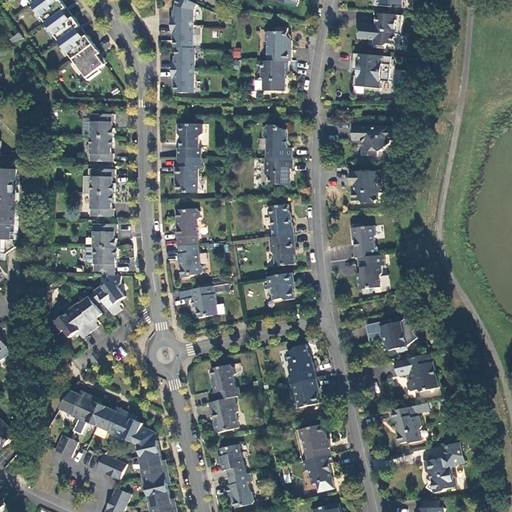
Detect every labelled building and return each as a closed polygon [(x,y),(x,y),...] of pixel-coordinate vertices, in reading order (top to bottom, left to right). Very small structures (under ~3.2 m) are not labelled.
[(67,11),(69,9),(63,0),(60,2),(59,0),(58,0),(42,0),(35,6),(48,24),(67,11)] [(172,17),(172,25),(194,25),(195,10),(197,4),(188,0),(178,0),(176,6),(176,17),(172,17)] [(76,18),(69,9),(67,11),(71,17),(73,20),(76,18)] [(71,17),(67,11),(48,24),(61,42),(80,29),(83,27),(76,18),(73,20),(71,17)] [(404,16),(378,14),(377,21),(377,27),(360,25),(359,39),(375,40),(375,48),(386,49),(386,46),(389,44),(396,45),(397,35),(402,35),(404,16)] [(194,48),(194,25),(172,25),(172,33),(175,33),(175,48),(177,48),(194,48)] [(90,36),(83,27),(80,29),(87,38),(90,36)] [(269,43),(269,61),(290,62),(292,62),(293,41),(289,37),(289,29),(277,28),(277,32),(269,32),(267,35),(266,41),(269,43)] [(90,36),(87,38),(80,29),(61,42),(75,60),(96,45),(90,36)] [(101,70),(107,66),(98,54),(101,52),(96,45),(75,60),(90,81),(103,73),(101,70)] [(196,48),(194,48),(177,48),(177,62),(173,62),(173,70),(196,70),(196,48)] [(233,48),(232,58),(240,58),(241,48),(233,48)] [(109,64),(101,52),(98,54),(107,66),(109,64)] [(392,57),(355,54),(353,70),(359,70),(359,76),(355,76),(354,86),(366,87),(366,90),(381,91),(382,81),(390,82),(392,57)] [(269,61),(262,61),(262,78),(265,80),(264,91),(287,92),(287,79),(285,79),(285,72),(290,72),(290,62),(269,61)] [(195,93),(196,70),(173,70),(173,78),(177,78),(176,92),(195,93)] [(84,138),(92,138),(115,139),(115,130),(113,130),(113,124),(115,124),(115,116),(92,115),(92,120),(84,120),(84,138)] [(203,126),(178,125),(178,128),(178,135),(182,138),(182,149),(178,149),(178,159),(202,159),(202,149),(200,149),(200,138),(203,135),(203,126)] [(268,127),(265,130),(265,137),(268,140),(268,160),(293,160),(293,149),(289,149),(289,148),(291,147),(289,143),(289,130),(280,130),(277,127),(268,127)] [(395,128),(353,127),(353,141),(361,141),(364,144),(363,145),(362,157),(377,157),(378,152),(381,152),(389,145),(389,141),(395,141),(395,128)] [(115,139),(92,138),(91,163),(115,163),(115,155),(112,155),(112,149),(115,149),(115,139)] [(202,159),(178,159),(178,168),(176,168),(176,178),(178,178),(178,185),(177,194),(199,194),(199,169),(202,169),(202,159)] [(268,160),(266,160),(265,175),(268,178),(270,178),(270,186),(290,186),(290,170),(293,170),(293,160),(268,160)] [(7,170),(0,168),(0,254),(5,261),(5,255),(15,248),(16,247),(13,244),(13,240),(18,240),(19,193),(16,193),(17,186),(19,186),(19,170),(7,170)] [(109,170),(93,169),(92,194),(116,195),(116,184),(113,184),(114,178),(116,178),(116,170),(109,170)] [(381,172),(350,173),(350,186),(355,186),(355,190),(352,192),(352,202),(361,202),(363,204),(375,204),(377,201),(378,194),(379,194),(381,191),(381,172)] [(116,195),(92,194),(92,217),(115,218),(115,210),(113,210),(113,204),(115,204),(116,195)] [(271,208),(269,211),(269,216),(272,219),(274,238),(295,235),(294,227),(293,227),(292,219),(291,219),(289,206),(271,208)] [(198,210),(177,211),(177,223),(179,223),(179,229),(178,229),(179,248),(180,248),(199,246),(200,245),(199,222),(201,219),(201,212),(198,210)] [(111,225),(95,224),(95,248),(118,248),(118,239),(116,239),(116,233),(118,233),(118,225),(111,225)] [(354,250),(355,259),(358,259),(378,256),(377,247),(375,247),(374,238),(376,236),(375,227),(365,228),(361,224),(354,225),(351,228),(352,234),(355,237),(355,241),(354,241),(355,250),(354,250)] [(274,238),(271,238),(272,253),(275,255),(276,268),(296,265),(294,251),(296,251),(295,235),(274,238)] [(199,246),(180,248),(181,255),(179,255),(180,264),(181,264),(183,279),(193,278),(193,276),(202,275),(204,273),(204,267),(202,265),(199,246)] [(118,248),(95,248),(88,247),(87,261),(89,263),(96,263),(95,272),(105,272),(116,273),(116,259),(119,259),(119,248),(118,248)] [(378,256),(358,259),(359,269),(362,269),(362,274),(361,275),(358,276),(360,291),(364,294),(371,293),(375,289),(382,288),(380,277),(382,274),(381,266),(385,266),(384,256),(378,256)] [(292,274),(268,278),(270,289),(272,291),(274,301),(285,299),(288,301),(295,300),(293,284),(294,284),(292,274)] [(105,288),(104,286),(97,291),(105,301),(115,316),(124,310),(121,307),(119,304),(122,302),(127,298),(119,287),(123,285),(123,277),(116,276),(111,276),(110,284),(105,288)] [(214,287),(192,290),(193,299),(192,299),(194,308),(198,307),(200,319),(219,316),(215,293),(214,287)] [(105,301),(97,291),(90,296),(91,298),(82,304),(81,303),(74,307),(92,333),(100,327),(98,324),(96,320),(98,319),(104,314),(98,306),(105,301)] [(59,321),(51,321),(51,324),(59,335),(66,330),(71,338),(77,334),(80,332),(82,335),(84,338),(92,333),(74,307),(68,312),(69,314),(59,321)] [(430,315),(426,318),(425,318),(428,327),(435,322),(430,315)] [(387,321),(366,326),(368,336),(382,333),(383,339),(384,342),(383,342),(383,343),(383,344),(383,345),(384,346),(385,346),(386,346),(387,347),(388,348),(388,349),(389,350),(390,352),(397,350),(398,354),(404,353),(404,352),(408,351),(407,347),(418,339),(414,333),(416,330),(407,318),(402,322),(399,325),(398,325),(397,326),(397,327),(396,328),(397,329),(397,330),(393,331),(392,325),(391,320),(387,321)] [(402,322),(392,325),(393,331),(397,330),(397,329),(396,328),(397,327),(397,326),(398,325),(399,325),(402,322)] [(382,333),(368,336),(370,342),(383,339),(382,333)] [(307,345),(297,348),(296,350),(288,352),(291,364),(289,367),(291,376),(290,376),(291,382),(292,385),(317,379),(314,364),(311,362),(307,345)] [(432,355),(395,363),(398,377),(411,374),(412,378),(412,380),(409,381),(407,384),(409,390),(412,392),(419,391),(422,393),(439,389),(432,355)] [(232,365),(212,369),(216,384),(214,385),(216,394),(218,393),(220,401),(235,398),(242,396),(240,388),(237,388),(235,378),(236,375),(235,368),(232,366),(232,365)] [(317,379),(292,385),(294,394),(296,393),(300,409),(320,404),(317,390),(320,389),(317,379)] [(80,394),(74,391),(62,409),(74,415),(74,417),(81,420),(92,395),(85,392),(83,396),(80,394)] [(100,399),(92,395),(81,420),(86,422),(88,423),(89,422),(100,426),(108,407),(102,404),(98,403),(100,399)] [(220,401),(210,403),(212,412),(214,412),(217,422),(215,426),(216,431),(219,433),(240,429),(237,415),(239,412),(235,398),(220,401)] [(116,411),(108,407),(100,426),(111,432),(110,433),(117,437),(128,412),(121,409),(119,412),(116,411)] [(415,407),(391,412),(393,421),(395,421),(398,434),(397,435),(399,445),(409,443),(411,444),(421,442),(419,430),(420,430),(422,427),(419,417),(417,417),(415,407)] [(136,416),(128,412),(117,437),(124,440),(125,438),(136,443),(144,427),(145,424),(138,421),(134,419),(136,416)] [(16,435),(0,419),(0,448),(2,451),(16,435)] [(323,425),(300,430),(302,439),(304,441),(309,460),(332,455),(330,448),(331,448),(329,440),(327,440),(323,425)] [(154,432),(144,427),(136,443),(140,445),(143,457),(162,453),(159,441),(155,442),(154,434),(154,432)] [(72,439),(64,435),(58,448),(57,451),(65,454),(72,439)] [(80,442),(72,439),(65,454),(73,458),(80,442)] [(461,444),(446,447),(448,454),(444,459),(427,462),(426,463),(425,463),(425,464),(427,473),(431,476),(432,481),(430,484),(432,492),(435,494),(445,492),(447,490),(455,489),(457,486),(456,478),(453,477),(452,470),(454,467),(455,468),(457,466),(464,464),(461,444)] [(240,445),(221,449),(223,457),(220,458),(221,465),(222,464),(224,471),(227,471),(229,479),(247,474),(246,466),(245,466),(240,445)] [(164,461),(162,453),(143,457),(141,458),(144,470),(142,470),(144,477),(170,472),(168,464),(165,465),(164,461)] [(113,457),(106,454),(105,456),(99,469),(107,473),(113,457)] [(29,462),(22,455),(18,459),(25,466),(29,462)] [(309,460),(304,461),(306,470),(309,469),(310,471),(313,485),(333,480),(331,471),(329,469),(328,465),(333,464),(332,455),(309,460)] [(121,460),(113,457),(107,473),(114,476),(121,461),(121,460)] [(129,464),(121,460),(121,461),(114,476),(121,479),(122,480),(129,464)] [(172,480),(170,472),(144,477),(145,485),(147,485),(150,497),(170,492),(169,484),(168,480),(172,480)] [(247,474),(229,479),(231,485),(231,486),(227,487),(229,496),(232,495),(233,500),(234,499),(237,509),(253,505),(255,502),(253,493),(250,491),(248,483),(252,482),(251,474),(247,474)] [(118,488),(117,488),(114,495),(130,502),(133,494),(118,488)] [(172,500),(170,492),(150,497),(152,508),(150,508),(151,511),(172,511),(178,511),(177,503),(173,503),(172,500)] [(114,495),(111,503),(126,510),(130,502),(114,495)] [(125,511),(126,510),(111,503),(107,510),(111,511),(125,511)]
